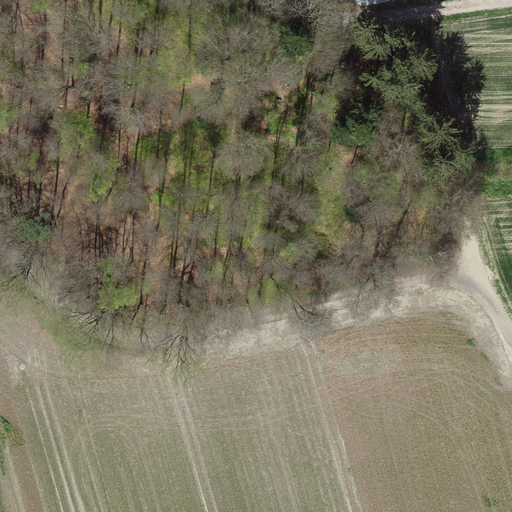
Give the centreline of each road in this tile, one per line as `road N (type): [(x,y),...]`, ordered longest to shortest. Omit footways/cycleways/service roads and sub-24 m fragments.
road 1 (track): [(0,224),(35,278),(79,314),(141,335),(437,277),(485,295),(511,337)]
road 2 (track): [(511,0),(348,19),(313,14),(295,0)]
